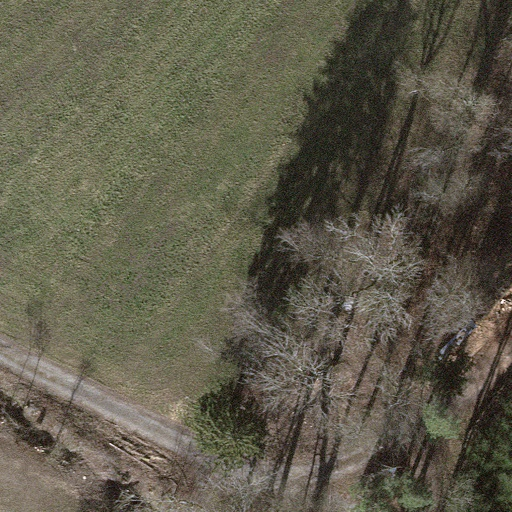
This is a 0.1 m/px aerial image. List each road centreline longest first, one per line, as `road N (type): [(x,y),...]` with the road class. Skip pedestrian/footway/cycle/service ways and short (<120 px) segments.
road 1 (track): [(340,511),(0,368)]
road 2 (track): [(383,511),(511,379)]
